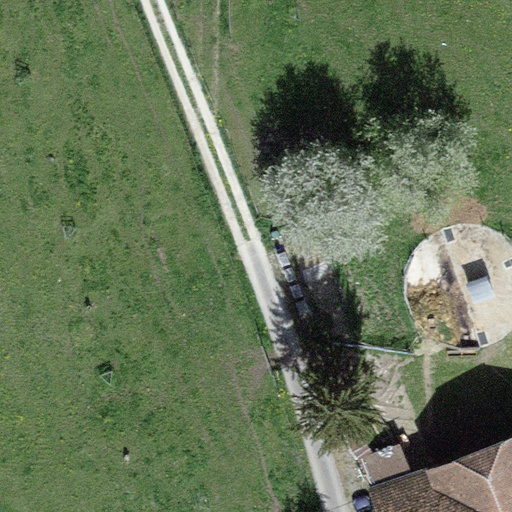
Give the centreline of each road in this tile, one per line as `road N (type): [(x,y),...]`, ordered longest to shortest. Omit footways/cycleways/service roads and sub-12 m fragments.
road 1 (unclassified): [(338,511),(252,239)]
road 2 (track): [(252,239),(152,0)]
